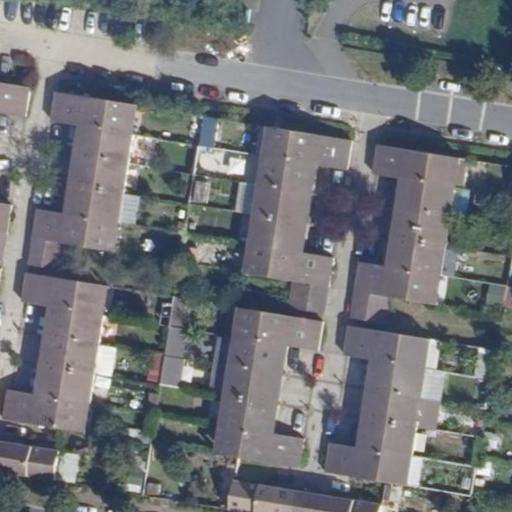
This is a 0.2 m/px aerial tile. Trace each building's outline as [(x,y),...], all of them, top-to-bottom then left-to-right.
[(0,82),(0,112),(11,115),(16,85),(0,82)] [(31,88),(16,85),(11,115),(26,117),(28,105),(31,88)] [(53,121),(68,124),(73,95),(57,92),(55,109),(53,121)] [(68,124),(80,126),(91,128),(125,133),(130,104),(73,95),(68,124)] [(136,135),(141,106),(130,104),(125,133),(136,135)] [(68,201),(66,214),(77,216),(82,186),(87,157),(91,128),(80,126),(78,140),(74,166),(68,201)] [(264,156),(275,158),(279,129),(268,127),(264,156)] [(87,157),(131,164),(136,135),(125,133),(91,128),(87,157)] [(310,163),(320,165),(333,167),(338,138),(279,129),(275,158),(310,163)] [(338,138),(333,167),(348,170),(351,154),(353,141),(338,138)] [(390,177),(395,148),(380,145),(377,161),(375,174),(390,177)] [(401,178),(413,180),(447,186),(452,157),(395,148),(390,177),(401,178)] [(305,193),(310,163),(275,158),(264,156),(259,185),(305,193)] [(82,186),(126,194),(131,164),(87,157),(82,186)] [(459,188),(463,159),(452,157),(447,186),(459,188)] [(317,182),(320,165),(310,163),(305,193),(300,222),(295,251),(306,253),(308,237),(313,210),(317,182)] [(387,266),(399,268),(404,239),(409,210),(413,180),(401,178),(399,195),(394,221),(389,252),(387,266)] [(409,210),(454,217),(459,188),(447,186),(413,180),(409,210)] [(300,222),(305,193),(259,185),(254,215),(300,222)] [(111,221),(122,223),(126,194),(82,186),(77,216),(111,221)] [(0,202),(0,233),(5,234),(7,234),(9,220),(12,205),(0,202)] [(49,241),(54,212),(38,209),(36,225),(34,238),(35,239),(49,241)] [(449,246),(454,217),(409,210),(404,239),(449,246)] [(77,216),(66,214),(54,212),(49,241),(67,244),(106,250),(111,221),(77,216)] [(260,245),(295,251),(300,222),(254,215),(249,244),(260,245)] [(117,252),(122,223),(111,221),(106,250),(117,252)] [(67,244),(49,241),(35,239),(33,252),(65,257),(67,244)] [(444,276),(449,246),(404,239),(399,268),(432,274),(444,276)] [(256,275),(260,245),(249,244),(245,273),(256,275)] [(319,255),(306,253),(295,251),(260,245),(256,275),(296,281),(314,284),(319,255)] [(63,270),(65,257),(33,252),(31,265),(63,270)] [(334,257),(319,255),(314,284),(328,286),(329,287),(331,274),(334,257)] [(358,292),(371,294),(376,264),(360,262),(358,277),(356,291),(358,292)] [(389,297),(428,303),(432,274),(399,268),(387,266),(376,264),(371,294),(389,297)] [(38,305),(43,276),(28,273),(25,289),(23,302),(38,305)] [(432,274),(428,303),(439,305),(444,276),(432,274)] [(50,307),(62,309),(95,314),(100,285),(43,276),(38,305),(50,307)] [(328,286),(314,284),(296,281),(294,294),(325,299),(328,286)] [(95,314),(107,316),(111,287),(100,285),(95,314)] [(387,309),(389,297),(371,294),(358,292),(355,304),(387,309)] [(325,299),(294,294),(292,308),(323,313),(325,299)] [(385,323),(387,309),(355,304),(353,318),(385,323)] [(36,395),(47,396),(52,367),(57,338),(62,309),(50,307),(47,324),(44,348),(39,375),(36,395)] [(239,308),(235,337),(245,339),(250,310),(239,308)] [(57,338),(102,345),(107,316),(95,314),(62,309),(57,338)] [(245,339),(280,344),(291,346),(303,348),(308,319),(250,310),(245,339)] [(324,322),(308,319),(303,348),(319,351),(321,337),(324,322)] [(360,358),(365,328),(350,326),(348,339),(345,355),(360,358)] [(418,367),(422,337),(365,328),(360,358),(372,360),(384,361),(418,367)] [(230,364),(230,366),(275,374),(280,344),(245,339),(235,337),(234,340),(230,364)] [(429,369),(434,339),(422,337),(418,367),(429,369)] [(57,338),(52,367),(97,375),(102,345),(57,338)] [(230,364),(234,340),(221,338),(217,361),(230,364)] [(271,403),(266,432),(277,434),(279,418),(284,390),(288,364),(291,346),(280,344),(275,374),(271,403)] [(379,391),(384,361),(372,360),(369,376),(365,402),(360,434),(357,447),(369,449),(374,420),(379,391)] [(429,369),(418,367),(384,361),(379,391),(425,398),(429,369)] [(230,366),(225,395),(271,403),(275,374),(230,366)] [(47,396),(81,402),(92,404),(97,375),(52,367),(47,396)] [(19,422),(24,393),(9,390),(6,405),(4,420),(19,422)] [(425,398),(379,391),(374,420),(420,427),(425,398)] [(28,424),(76,431),(81,402),(47,396),(36,395),(24,393),(19,422),(28,424)] [(271,403),(225,395),(220,425),(231,427),(266,432),(271,403)] [(81,402),(76,431),(87,433),(92,404),(81,402)] [(369,449),(403,455),(415,457),(420,427),(374,420),(369,449)] [(220,425),(215,454),(226,456),(231,427),(220,425)] [(275,464),(284,465),(289,436),(277,434),(266,432),(231,427),(226,456),(275,464)] [(305,439),(289,436),(284,465),(300,468),(302,454),(305,439)] [(0,471),(56,481),(61,452),(24,446),(0,441),(0,471)] [(341,474),(346,445),(331,443),(328,457),(326,472),(341,474)] [(351,476),(399,484),(403,455),(369,449),(357,447),(346,445),(341,474),(351,476)] [(80,455),(61,452),(56,481),(75,484),(80,455)] [(399,484),(411,486),(415,457),(403,455),(399,484)] [(235,480),(230,509),(246,511),(256,511),(261,485),(235,480)] [(256,511),(297,511),(301,491),(272,486),(261,485),(256,511)] [(301,491),(297,511),(314,511),(318,494),(301,491)] [(318,494),(314,511),(353,511),(356,500),(347,499),(334,497),(318,494)] [(381,511),(383,504),(356,500),(353,511),(381,511)]
